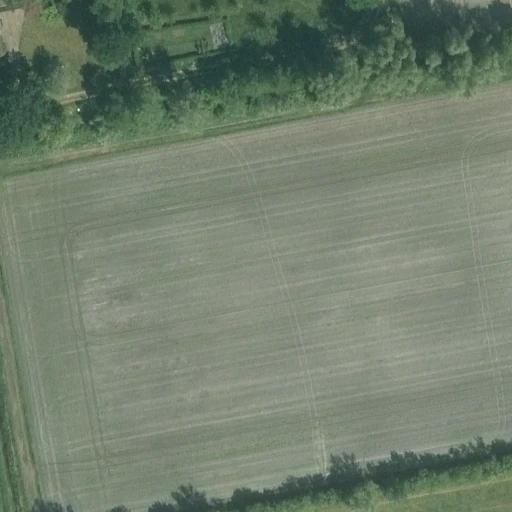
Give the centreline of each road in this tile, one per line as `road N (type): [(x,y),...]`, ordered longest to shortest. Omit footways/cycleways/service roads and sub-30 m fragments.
road 1 (track): [(0,168),(475,74),(469,40),(373,16)]
road 2 (track): [(0,114),(337,46),(373,16)]
